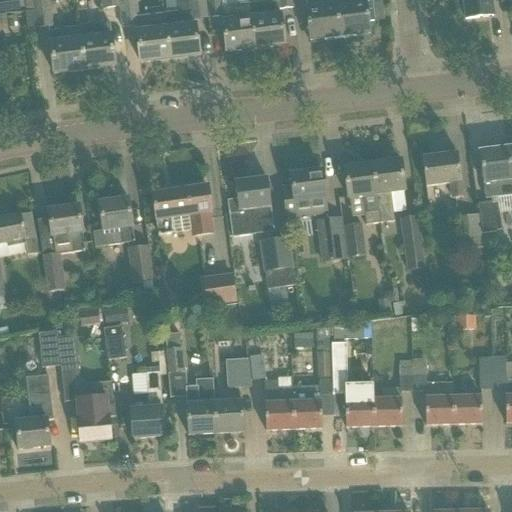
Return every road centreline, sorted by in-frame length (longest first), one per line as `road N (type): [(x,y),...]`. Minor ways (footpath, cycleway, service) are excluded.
road 1 (residential): [(0,499),(511,472)]
road 2 (tertiary): [(0,149),(63,134),(420,93)]
